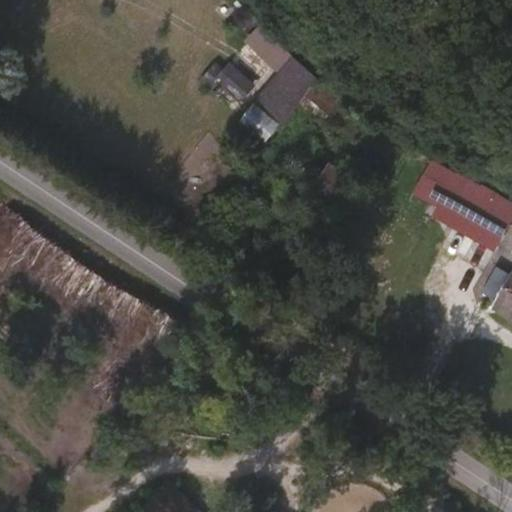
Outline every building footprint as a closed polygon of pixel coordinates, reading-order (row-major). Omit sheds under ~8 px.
[(312,78),(259,27),(241,43),(274,72),(260,90),(251,101),(276,121),(312,78)] [(242,112),(260,90),(227,60),(207,81),(242,112)] [(276,121),(251,101),(242,112),(235,121),(261,142),(276,121)] [(511,207),(511,205),(431,160),(412,195),(434,207),(430,215),(490,248),(511,207)] [(338,210),(356,180),(334,166),(315,195),(338,210)] [(511,300),(511,275),(501,294),(511,300)]
